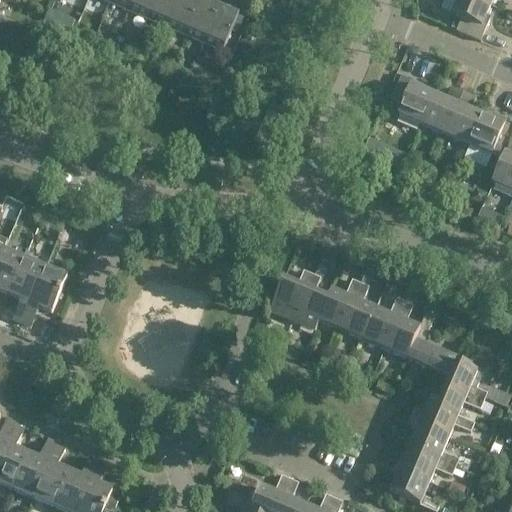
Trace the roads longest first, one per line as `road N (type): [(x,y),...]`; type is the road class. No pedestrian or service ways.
road 1 (residential): [(511,279),(298,203)]
road 2 (unclassified): [(298,203),(374,17)]
road 3 (residential): [(64,370),(135,197)]
road 4 (residential): [(298,203),(135,197)]
road 5 (residential): [(186,476),(64,370)]
road 6 (residential): [(356,486),(210,422)]
road 7 (residential): [(510,75),(374,17)]
road 8 (residential): [(135,197),(0,145)]
road 9 (residential): [(210,422),(261,287)]
